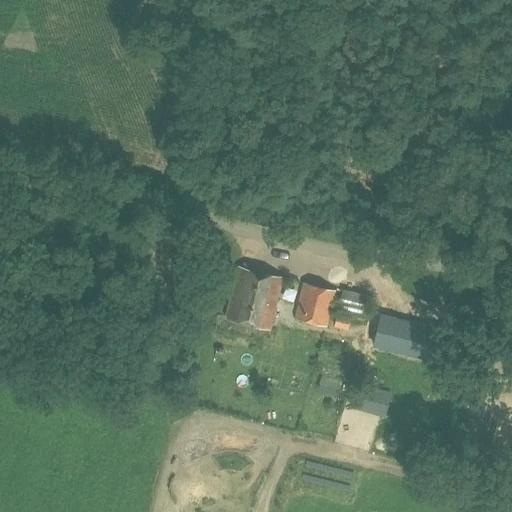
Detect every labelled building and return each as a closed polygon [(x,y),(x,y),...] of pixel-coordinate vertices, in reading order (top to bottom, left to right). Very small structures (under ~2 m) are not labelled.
[(270,327),(282,276),(239,266),(227,317),(270,327)] [(327,325),(335,290),(304,282),(296,317),(327,325)] [(338,312),(366,319),(371,296),(342,290),(338,312)] [(511,346),(511,307),(471,298),(462,334),(511,346)] [(442,361),(450,331),(383,315),(376,345),(442,361)]
